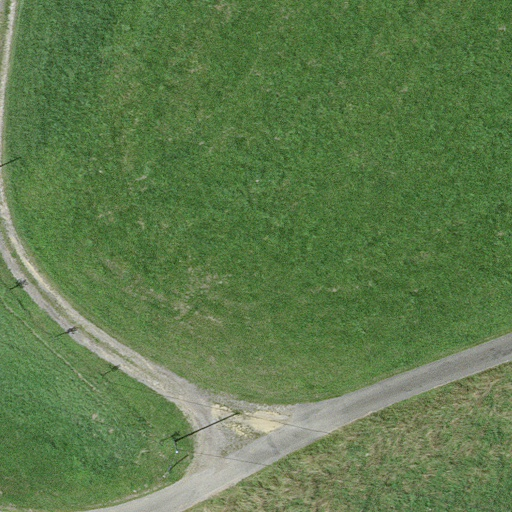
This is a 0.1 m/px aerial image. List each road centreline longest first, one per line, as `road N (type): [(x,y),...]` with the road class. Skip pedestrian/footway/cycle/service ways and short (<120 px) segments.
road 1 (track): [(116,511),(155,505),(511,345)]
road 2 (track): [(275,447),(78,338),(41,303),(0,232)]
